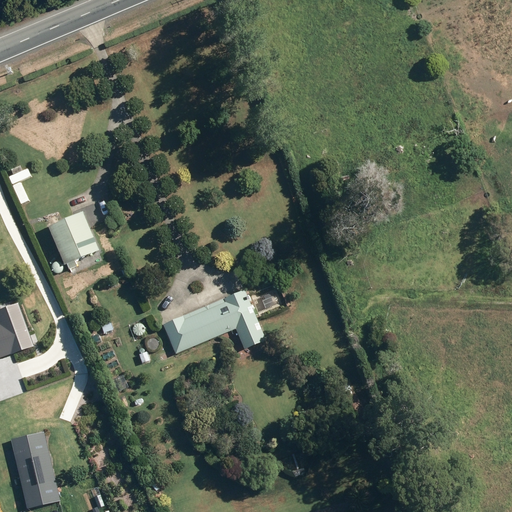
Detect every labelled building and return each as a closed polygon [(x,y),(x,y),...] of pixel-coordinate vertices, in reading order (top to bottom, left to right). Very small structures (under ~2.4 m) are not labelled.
[(100,251),(85,215),(84,213),(49,227),(65,266),(68,265),(70,270),(77,267),(75,261),(100,251)] [(259,324),(257,320),(258,320),(245,290),(164,325),(177,355),(227,333),(229,337),(259,324)] [(274,292),(260,297),(265,311),(279,307),(274,292)] [(21,295),(1,303),(7,317),(26,309),(21,295)] [(111,322),(101,326),(105,334),(114,330),(111,322)] [(100,332),(91,336),(94,344),(103,340),(100,332)] [(147,353),(140,355),(143,364),(150,362),(147,353)] [(45,433),(11,441),(28,510),(61,502),(45,433)]
